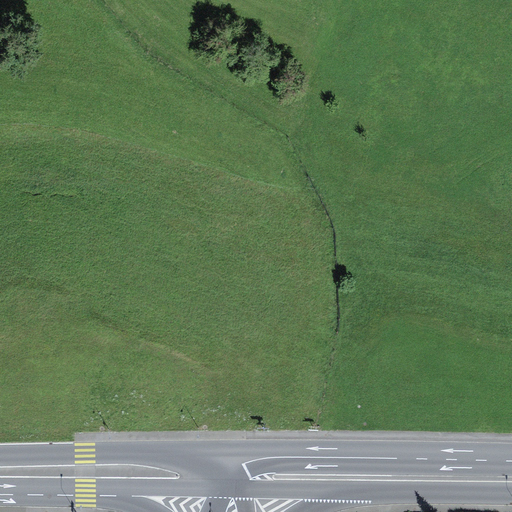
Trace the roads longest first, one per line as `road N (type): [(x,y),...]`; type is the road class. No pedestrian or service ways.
road 1 (track): [(0,68),(275,138)]
road 2 (secondary): [(511,462),(305,457)]
road 3 (secondary): [(161,455),(0,456)]
road 4 (secondary): [(305,457),(161,455)]
road 5 (secondary): [(369,490),(511,495)]
road 6 (secondary): [(94,488),(233,488)]
road 7 (secondary): [(233,488),(369,490)]
